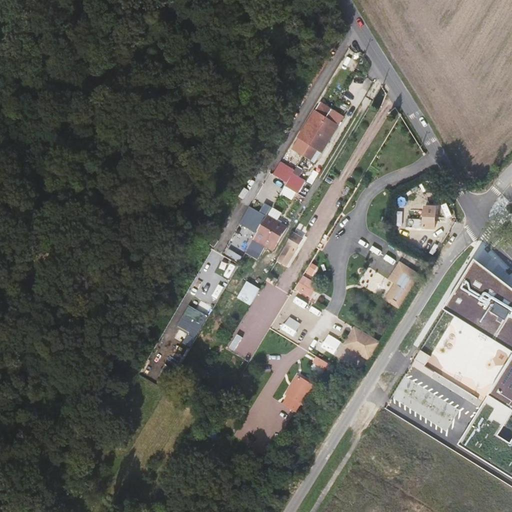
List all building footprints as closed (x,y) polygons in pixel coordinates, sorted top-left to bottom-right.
[(319,102),(313,112),(319,115),(324,106),(319,102)] [(319,115),(313,112),(297,138),(304,142),(297,153),(304,157),(332,110),(324,106),(319,115)] [(343,117),(332,110),(304,157),(310,161),(316,151),(321,154),(343,117)] [(290,181),(284,191),(294,197),(300,187),(290,181)] [(284,191),(275,205),(286,211),(294,197),(284,191)] [(269,216),(241,199),(210,251),(238,268),(243,259),(251,246),(265,223),(269,216)] [(416,214),(413,224),(439,230),(444,209),(432,206),(430,217),(416,214)] [(265,223),(251,246),(269,257),(272,251),(274,252),(284,235),(265,223)] [(288,241),(272,268),(298,283),(314,257),(288,241)] [(249,263),(243,259),(238,268),(235,272),(242,276),(249,263)] [(511,288),(476,261),(445,310),(511,351),(511,359),(458,445),(511,477),(511,288)] [(295,290),(308,297),(324,271),(311,263),(295,290)] [(403,271),(396,284),(400,287),(393,300),(400,303),(414,277),(403,271)] [(250,308),(259,288),(246,281),(236,301),(250,308)] [(256,293),(227,348),(244,357),(250,346),(257,349),(278,309),(271,305),(273,301),(256,293)] [(343,347),(369,359),(379,340),(353,327),(343,347)] [(298,375),(280,403),(297,414),(315,386),(298,375)]
